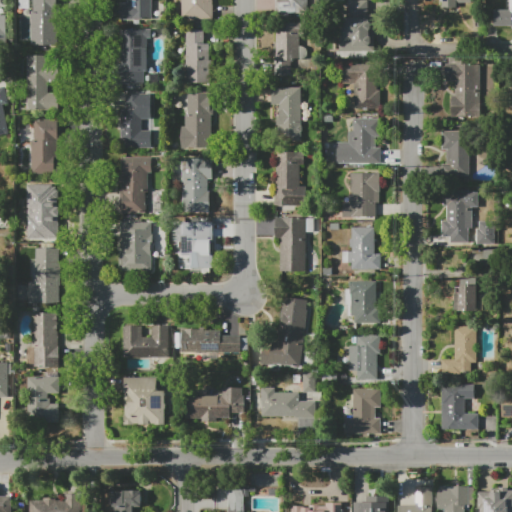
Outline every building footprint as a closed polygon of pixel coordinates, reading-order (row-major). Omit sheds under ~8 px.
[(31,46),(31,0),(59,0),(59,46),(31,46)] [(118,20),(118,3),(128,3),(128,0),(152,0),(152,20),(118,20)] [(181,0),(214,0),(214,20),(181,20),(181,0)] [(275,13),(275,0),(308,0),(308,13),(275,13)] [(340,51),(340,35),(342,35),(342,26),(345,26),(345,17),(349,17),(349,0),(369,0),(369,14),(375,14),(375,51),(340,51)] [(442,9),(442,0),(472,0),(472,3),(458,3),(458,9),(442,9)] [(495,9),(511,9),(511,27),(495,28),(495,9)] [(275,76),(275,55),(276,55),(276,23),(303,23),(303,36),(300,36),(300,60),(292,60),(292,76),(275,76)] [(121,30),(149,30),(149,62),(147,62),(147,83),(121,83),(121,30)] [(186,84),(186,30),(205,30),(205,43),(210,43),(210,84),(186,84)] [(28,56),(47,56),(47,64),(60,64),(60,83),(48,83),(48,92),(60,92),(60,110),(28,110),(28,56)] [(481,118),(450,118),(450,95),(454,95),(454,81),(445,81),(445,63),(481,63),(481,118)] [(342,65),(380,65),(380,108),(354,108),(354,83),(342,83),(342,65)] [(0,87),(5,86),(9,104),(4,105),(10,133),(0,135),(0,87)] [(272,87),(301,87),(301,125),(302,125),(302,132),(301,132),(301,142),(280,142),(280,125),(277,125),(277,116),(280,116),(280,104),(272,104),(272,87)] [(125,94),(152,94),(152,119),(143,119),(143,146),(119,146),(119,107),(125,107),(125,94)] [(186,148),(186,111),(188,111),(188,94),(213,94),(213,115),(212,115),(212,148),(186,148)] [(354,118),(382,118),(382,137),(377,137),(377,148),(374,148),(374,164),(353,164),(353,148),(351,148),(351,131),(354,131),(354,118)] [(32,119),(60,119),(60,174),(32,174),(32,119)] [(470,176),(441,176),(441,164),(445,164),(445,150),(441,150),(441,131),(470,131),(470,176)] [(275,206),(275,151),(305,151),(305,165),(300,165),(300,186),(307,186),(307,206),(275,206)] [(122,157),(153,157),(153,173),(149,173),(149,193),(147,193),(147,213),(120,213),(120,191),(122,191),(122,184),(120,184),(120,175),(122,175),(122,157)] [(183,159),(213,159),(213,179),(209,179),(209,191),(211,191),(211,213),(183,213),(183,159)] [(350,174),(380,174),(380,202),(376,202),(376,222),(357,222),(357,218),(343,218),(343,203),(350,203),(350,174)] [(26,183),(53,183),(53,187),(57,187),(57,190),(60,190),(60,216),(58,216),(58,222),(60,222),(60,240),(26,240),(26,183)] [(469,237),(442,237),(442,221),(447,221),(447,205),(443,205),(443,192),(451,192),(451,190),(470,190),(470,192),(479,192),(479,208),(472,208),(472,228),(469,228),(469,237)] [(276,217),(314,217),(314,233),(306,233),(306,271),(280,271),(280,240),(276,240),(276,217)] [(477,243),(493,244),(493,221),(477,221),(477,243)] [(120,222),(152,222),(152,269),(120,269),(120,249),(131,249),(131,240),(120,240),(120,222)] [(183,267),(183,222),(213,222),(213,238),(202,238),(202,248),(213,248),(213,267),(183,267)] [(352,227),(375,227),(375,254),(381,254),(381,269),(352,269),(352,263),(343,263),(343,251),(352,251),(352,248),(350,248),(350,239),(352,239),(352,227)] [(27,303),(27,281),(30,281),(30,277),(27,277),(27,260),(35,260),(35,244),(55,244),(55,248),(59,248),(59,262),(60,262),(60,285),(59,285),(59,303),(27,303)] [(456,312),(456,287),(460,287),(460,278),(467,278),(467,270),(477,270),(477,312),(456,312)] [(356,324),(356,316),(348,316),(348,304),(346,304),(346,289),(350,289),(350,281),(377,281),(377,307),(381,307),(381,324),(356,324)] [(301,367),(271,363),(271,365),(262,364),(264,345),(272,346),(272,341),(278,342),(283,298),(309,301),(301,367)] [(31,314),(60,314),(60,368),(31,368),(31,314)] [(124,326),(143,326),(143,336),(153,336),(153,326),(171,326),(171,357),(124,357),(124,326)] [(442,360),(455,360),(455,327),(477,327),(477,363),(472,363),(472,374),(442,374),(442,360)] [(242,353),(222,353),(222,357),(175,357),(175,331),(183,331),(183,329),(199,329),(199,328),(205,328),(205,329),(222,329),(222,335),(242,335),(242,338),(249,338),(249,351),(242,351),(242,353)] [(358,380),(358,371),(350,371),(350,346),(358,346),(358,334),(381,334),(381,354),(378,354),(378,380),(358,380)] [(0,361),(9,361),(9,399),(0,399),(0,361)] [(304,392),(304,372),(316,372),(316,392),(304,392)] [(29,377),(60,377),(60,394),(50,394),(50,403),(60,403),(60,423),(29,423),(29,377)] [(125,425),(125,377),(159,377),(159,389),(167,389),(167,425),(155,425),(155,424),(151,424),(151,425),(140,425),(140,424),(135,424),(135,425),(125,425)] [(479,430),(441,430),(441,384),(474,384),(474,399),(466,399),(466,413),(479,413),(479,430)] [(184,397),(185,421),(229,420),(230,435),(246,435),(244,387),(220,388),(221,395),(184,397)] [(262,417),(262,388),(276,388),(276,393),(300,393),(300,401),(316,401),(316,419),(295,419),(295,417),(262,417)] [(343,434),(343,418),(354,418),(353,390),(381,390),(381,405),(379,405),(379,408),(376,408),(376,418),(381,418),(381,434),(343,434)] [(501,404),(511,404),(511,417),(500,417),(501,404)] [(438,485),(475,485),(475,505),(465,505),(465,511),(442,511),(442,510),(438,510),(438,485)] [(242,511),(243,486),(227,486),(227,511),(242,511)] [(398,511),(398,505),(416,505),(416,487),(433,487),(433,511),(398,511)] [(478,511),(478,491),(491,491),(491,489),(501,489),(501,487),(510,487),(510,489),(511,489),(511,511),(478,511)] [(113,511),(113,491),(142,490),(142,507),(134,507),(134,511),(113,511)] [(23,511),(23,504),(30,504),(30,501),(43,501),(43,498),(57,498),(57,501),(60,501),(60,494),(83,494),(83,504),(88,504),(88,511),(23,511)] [(0,511),(0,496),(11,496),(11,511),(0,511)] [(354,511),(354,496),(389,496),(389,511),(354,511)] [(326,502),(343,502),(343,511),(290,511),(290,505),(326,505),(326,502)]
